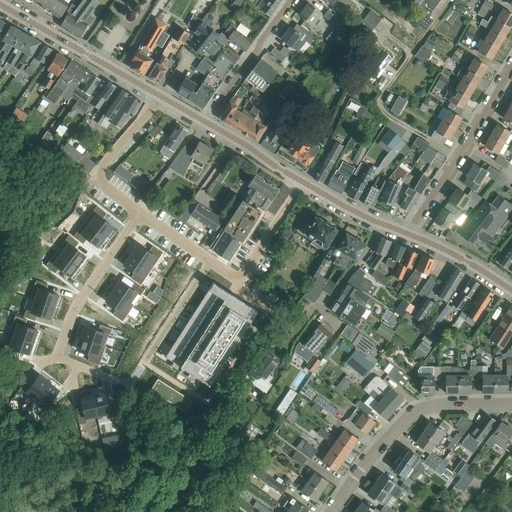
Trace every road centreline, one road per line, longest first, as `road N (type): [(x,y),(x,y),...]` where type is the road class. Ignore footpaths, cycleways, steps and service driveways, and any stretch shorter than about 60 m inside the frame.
road 1 (residential): [(204,257),(126,377),(91,383),(62,363),(56,341),(142,212)]
road 2 (residential): [(331,511),(411,413),(445,403),(511,404)]
road 3 (residential): [(511,66),(407,234)]
road 4 (residential): [(160,96),(0,4)]
road 5 (residential): [(160,96),(96,176),(142,212)]
road 6 (residential): [(291,0),(206,122)]
road 7 (residential): [(296,179),(233,274),(204,257)]
